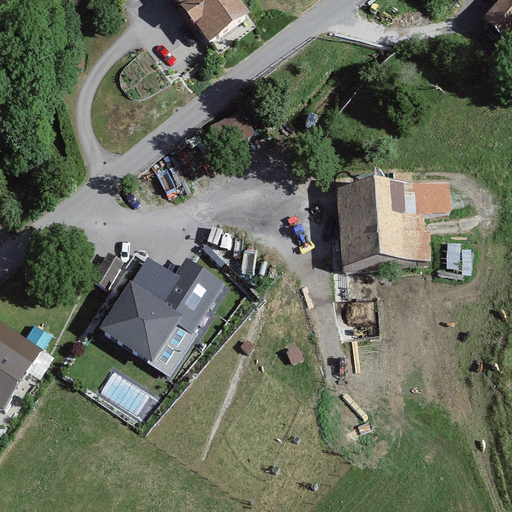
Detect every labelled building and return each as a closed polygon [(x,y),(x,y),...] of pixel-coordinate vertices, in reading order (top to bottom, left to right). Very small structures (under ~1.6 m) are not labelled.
[(241,24),(224,0),(162,0),(198,53),(241,24)] [(511,55),(511,0),(509,0),(482,26),(511,56),(511,55)] [(225,152),(257,132),(241,107),(210,127),(225,152)] [(453,268),(450,189),(334,193),(337,272),(453,268)] [(174,276),(148,259),(101,332),(152,365),(177,326),(192,336),(224,286),(184,261),(174,276)] [(0,420),(42,354),(0,327),(0,420)]
